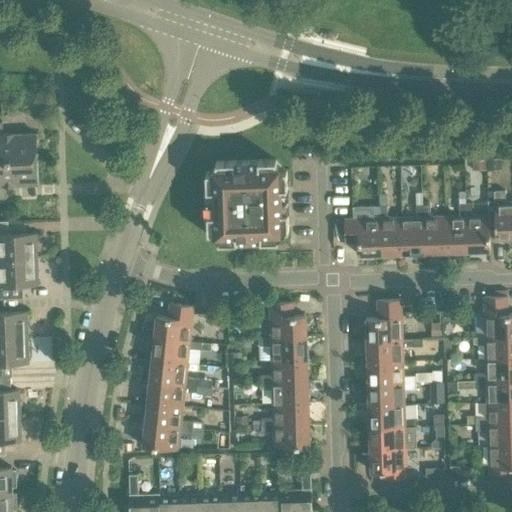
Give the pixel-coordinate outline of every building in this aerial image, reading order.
[(0,155),(8,155),(8,159),(38,158),(37,134),(4,135),(3,122),(0,122),(0,155)] [(0,155),(0,198),(6,198),(5,184),(39,183),(38,158),(8,159),(8,155),(0,155)] [(501,158),(487,159),(488,170),(502,170),(501,158)] [(287,229),(289,229),(287,169),(285,169),(276,161),(276,159),(216,161),(216,163),(207,172),(206,172),(208,232),(209,232),(219,241),(219,242),(279,240),(279,238),(287,229)] [(487,169),(487,161),(474,161),(474,170),(487,169)] [(490,238),(511,236),(511,200),(506,201),(506,190),(495,191),(495,201),(488,202),(488,214),(489,238),(490,238)] [(380,217),(381,253),(403,252),(402,216),(387,217),(387,193),(379,193),(380,217)] [(416,216),(402,216),(403,252),(425,252),(423,204),(423,193),(416,193),(416,216)] [(459,215),(446,215),(447,251),(468,250),(467,202),(459,203),(459,215)] [(490,238),(489,238),(488,214),(473,214),(473,202),(467,202),(468,250),(490,250),(490,238)] [(425,252),(447,251),(446,215),(430,215),(430,203),(423,204),(425,252)] [(359,254),(381,253),(380,217),(344,218),(345,242),(359,242),(359,254)] [(0,256),(38,256),(37,233),(8,234),(8,221),(0,221),(0,256)] [(0,282),(36,281),(36,257),(38,257),(38,256),(0,256),(0,282)] [(508,296),(483,297),(484,337),(511,336),(511,313),(508,314),(508,296)] [(403,339),(402,313),(402,299),(378,300),(378,318),(366,318),(367,341),(403,340),(403,339)] [(294,302),(270,302),(271,338),(307,337),(306,315),(294,315),(294,302)] [(189,341),(192,314),(193,305),(169,303),(168,316),(156,314),(154,337),(189,341)] [(0,335),(26,334),(25,309),(0,309),(0,335)] [(432,337),(442,337),(441,322),(431,322),(432,337)] [(447,333),(456,333),(455,325),(447,325),(447,333)] [(0,359),(27,359),(26,334),(0,335),(0,359)] [(511,336),(484,337),(473,338),(473,345),(485,344),(485,359),(511,358),(511,336)] [(201,342),(189,341),(154,337),(152,358),(187,362),(189,347),(201,348),(201,342)] [(271,360),(308,359),(307,337),(271,338),(258,338),(259,346),(271,345),(271,360)] [(403,340),(367,341),(367,362),(403,361),(403,346),(423,346),(423,338),(403,339),(403,340)] [(455,343),(455,338),(444,338),(444,352),(451,352),(451,343),(455,343)] [(186,376),(187,362),(152,358),(149,379),(197,384),(198,378),(186,376)] [(511,358),(485,359),(486,374),(474,374),(474,381),(511,379),(511,358)] [(260,381),(308,380),(308,359),(271,360),(272,374),(260,374),(260,381)] [(367,362),(368,384),(416,383),(416,376),(404,376),(403,361),(367,362)] [(196,391),(197,384),(149,379),(147,401),(183,405),(184,390),(196,391)] [(511,379),(474,381),(474,387),(486,387),(487,401),(511,400),(511,379)] [(273,402),(309,401),(308,380),(260,381),(261,388),(272,388),(273,402)] [(459,381),(448,382),(448,393),(459,393),(459,381)] [(442,382),(430,382),(430,402),(442,402),(442,382)] [(368,384),(369,405),(405,404),(404,389),(416,389),(416,383),(368,384)] [(0,413),(19,413),(18,387),(0,387),(0,413)] [(511,400),(487,401),(487,415),(476,416),(476,423),(511,422),(511,400)] [(181,419),(183,405),(147,401),(145,422),(192,428),(193,420),(181,419)] [(310,423),(309,415),(309,401),(273,402),(273,416),(261,417),(262,424),(310,423)] [(369,405),(369,426),(418,425),(418,418),(405,418),(405,404),(369,405)] [(19,413),(0,413),(0,439),(20,439),(19,413)] [(443,424),(443,414),(433,414),(433,424),(443,424)] [(237,424),(248,423),(248,416),(237,416),(237,424)] [(192,435),(192,428),(145,422),(143,445),(178,448),(180,433),(192,435)] [(488,430),(488,445),(511,443),(511,422),(476,423),(468,424),(468,430),(488,430)] [(274,446),(310,445),(310,423),(262,424),(262,431),(274,431),(274,446)] [(432,442),(432,446),(445,446),(444,424),(436,425),(436,438),(432,442)] [(369,426),(370,448),(406,447),(405,432),(418,432),(418,425),(369,426)] [(511,443),(488,445),(489,474),(511,473),(511,443)] [(407,477),(406,447),(370,448),(371,470),(383,470),(383,478),(407,477)] [(0,489),(12,489),(12,466),(0,465),(0,489)] [(446,467),(426,468),(426,480),(445,480),(446,480),(446,467)] [(281,488),(282,492),(282,510),(313,509),(312,468),(302,468),(303,488),(281,488)] [(160,511),(160,495),(160,493),(140,493),(139,473),(129,473),(129,511),(160,511)] [(17,492),(12,492),(12,489),(0,489),(0,511),(13,511),(13,508),(17,508),(17,492)] [(261,511),(261,492),(241,493),(241,511),(261,511)] [(282,492),(261,492),(261,511),(282,511),(282,510),(282,492)] [(221,511),(220,493),(200,494),(200,511),(221,511)] [(241,511),(241,493),(220,493),(221,511),(241,511)] [(200,511),(200,494),(180,495),(180,511),(200,511)] [(160,495),(160,511),(180,511),(180,495),(160,495)]
